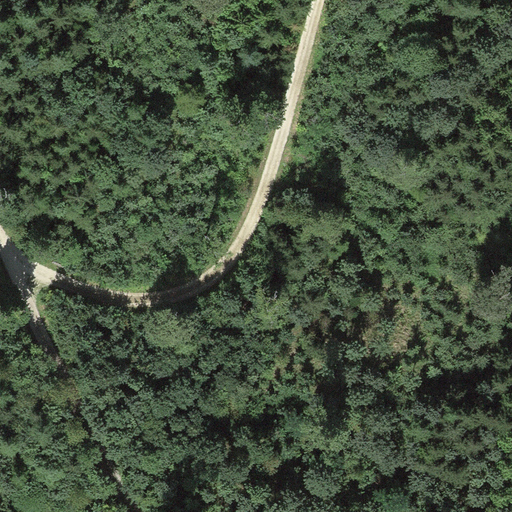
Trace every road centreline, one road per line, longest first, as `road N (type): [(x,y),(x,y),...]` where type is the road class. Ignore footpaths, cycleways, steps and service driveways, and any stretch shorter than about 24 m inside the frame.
road 1 (track): [(321,0),(270,188),(251,237),(229,265),(170,297),(138,300),(14,285)]
road 2 (track): [(0,253),(132,511)]
